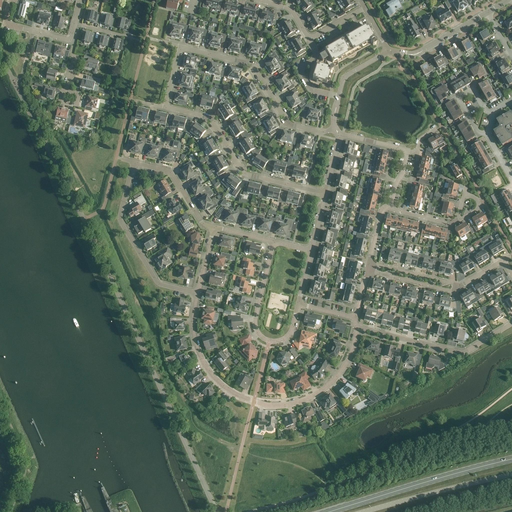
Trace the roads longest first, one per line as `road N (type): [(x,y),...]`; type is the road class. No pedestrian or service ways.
road 1 (residential): [(325,194),(244,173),(208,117),(165,106),(183,47),(250,64),(287,124),(335,128)]
road 2 (residential): [(356,328),(346,362),(321,391),(263,405),(225,388),(204,366),(193,337),(196,293)]
road 3 (residential): [(212,227),(202,224),(172,174),(140,165),(131,169),(120,213),(159,283),(196,293)]
road 4 (primary): [(329,511),(511,459)]
road 5 (residential): [(356,328),(460,352),(511,323)]
road 6 (residential): [(273,241),(255,330),(268,341),(285,338),(298,304)]
road 7 (unclassified): [(366,511),(511,476)]
